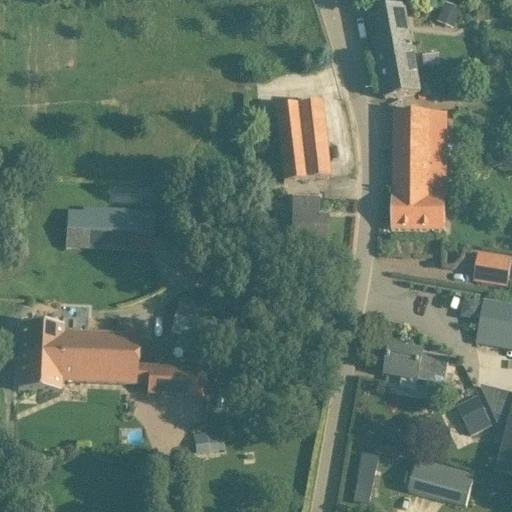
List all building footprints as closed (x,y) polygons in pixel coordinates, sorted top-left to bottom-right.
[(445,4),(440,17),(458,24),(463,12),(445,4)] [(369,15),(385,101),(421,94),(405,8),(369,15)] [(276,131),(282,185),(328,180),(319,105),(273,110),(274,110),(260,112),(262,133),(276,131)] [(447,198),(448,116),(394,115),(394,146),(394,181),(393,198),(392,198),(392,232),(445,233),(445,198),(447,198)] [(316,221),(317,202),(293,200),(290,250),(324,251),(326,221),(316,221)] [(153,255),(155,215),(84,212),(84,216),(67,215),(65,251),(153,255)] [(477,284),(511,289),(511,258),(483,253),(477,284)] [(203,347),(211,311),(180,301),(169,336),(203,347)] [(511,308),(484,303),(476,345),(511,352),(511,308)] [(19,357),(137,363),(138,338),(62,335),(63,328),(20,326),(19,357)] [(450,359),(425,355),(391,348),(386,376),(427,384),(426,391),(431,399),(439,401),(446,396),(448,387),(445,383),(450,359)] [(136,387),(137,368),(137,363),(19,357),(17,392),(60,395),(60,383),(136,387)] [(147,369),(146,388),(146,397),(196,400),(197,371),(147,369)] [(278,378),(265,377),(264,391),(277,392),(278,379),(278,378)] [(457,408),(471,439),(492,428),(477,398),(457,408)] [(511,409),(504,442),(495,476),(511,480),(511,409)] [(208,456),(207,454),(206,442),(205,439),(192,440),(195,458),(208,456)] [(369,509),(380,461),(363,457),(352,505),(369,509)] [(475,477),(436,467),(417,462),(408,494),(466,509),(475,477)]
